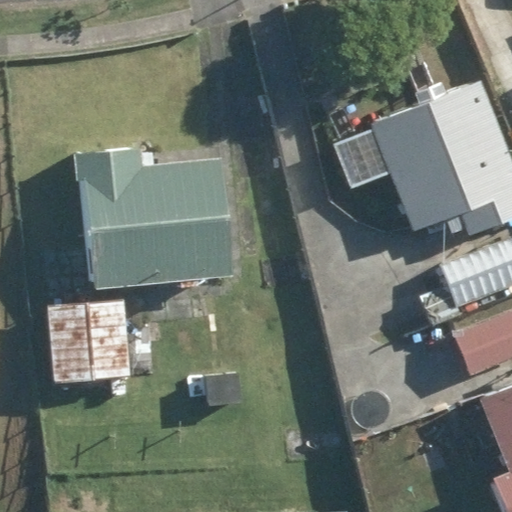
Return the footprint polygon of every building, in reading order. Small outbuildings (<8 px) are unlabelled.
[(511,211),(511,194),(468,82),(358,126),(399,230),(446,212),(455,233),(511,211)] [(127,148),(63,154),(65,184),(68,184),(79,291),(219,277),(207,160),(129,167),(127,148)] [(511,251),(506,238),(430,270),(447,310),(511,283),(511,251)] [(118,307),(44,306),(43,389),(116,391),(118,307)] [(511,310),(443,336),(457,376),(511,355),(511,310)] [(511,511),(511,382),(467,400),(495,472),(477,479),(489,511),(511,511)]
